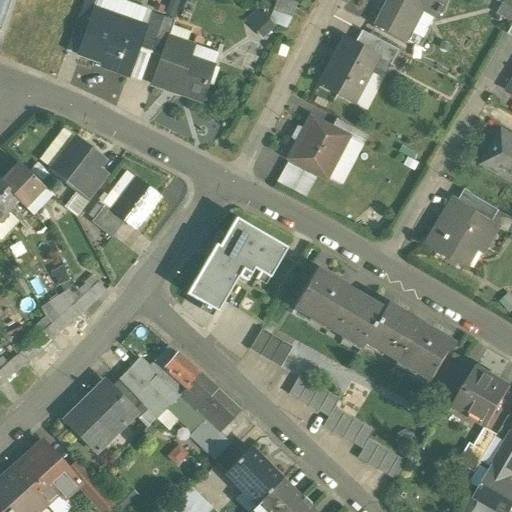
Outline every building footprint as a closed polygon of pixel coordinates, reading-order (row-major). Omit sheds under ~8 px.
[(292,0),(277,0),(271,22),(289,27),(296,1),(292,0)] [(387,0),(374,25),(404,41),(411,29),(405,25),(418,1),(439,12),(445,0),(387,0)] [(511,9),(502,4),(496,14),(505,19),(511,9)] [(260,8),(248,18),(261,34),(273,24),(260,8)] [(142,33),(93,16),(80,55),(105,64),(103,68),(129,77),(138,49),(144,33),(142,33)] [(160,23),(147,18),(142,33),(144,33),(138,49),(150,53),(160,23)] [(173,27),(160,23),(150,53),(162,58),(169,39),(173,27)] [(398,50),(361,31),(354,45),(377,57),(376,59),(390,66),(398,50)] [(169,39),(162,58),(152,84),(201,102),(213,68),(189,59),(193,48),(169,39)] [(354,45),(343,40),(319,85),(353,102),(376,59),(377,57),(354,45)] [(330,129),(311,119),(290,159),(326,178),(347,139),(330,129)] [(361,132),(336,119),(330,129),(347,139),(354,144),(361,132)] [(511,137),(503,132),(484,164),(511,180),(511,137)] [(75,139),(50,173),(78,194),(97,170),(104,161),(75,139)] [(316,178),(288,163),(277,183),(305,198),(316,178)] [(1,183),(1,184),(19,201),(18,201),(24,207),(43,187),(19,165),(1,183)] [(97,170),(78,194),(88,202),(107,177),(97,170)] [(110,210),(110,211),(124,221),(134,229),(159,197),(134,179),(110,210)] [(1,183),(0,182),(0,217),(17,201),(18,201),(19,201),(1,184),(1,183)] [(498,211),(463,190),(456,202),(491,223),(498,211)] [(456,202),(452,200),(426,245),(458,265),(473,241),(487,249),(499,227),(491,223),(456,202)] [(104,205),(91,222),(111,238),(124,221),(110,211),(110,210),(104,205)] [(216,244),(186,295),(217,313),(238,277),(246,282),(253,270),(269,279),(287,249),(235,220),(220,246),(216,244)] [(384,311),(316,271),(293,310),(310,319),(312,317),(329,327),(328,330),(343,339),(345,336),(362,346),(364,344),(365,345),(366,343),(383,352),(381,355),(396,363),(398,361),(416,371),(414,374),(431,384),(454,345),(386,306),(384,311)] [(104,291),(91,277),(82,284),(88,290),(96,299),(104,291)] [(88,290),(75,302),(82,311),(96,299),(88,290)] [(75,302),(59,317),(67,325),(82,311),(75,302)] [(59,317),(54,311),(45,319),(50,325),(59,333),(67,325),(59,317)] [(50,325),(34,340),(42,349),(59,333),(50,325)] [(280,367),(291,348),(261,330),(249,349),(280,367)] [(215,392),(176,355),(165,367),(174,376),(188,389),(179,398),(196,413),(215,392)] [(16,356),(8,364),(16,372),(24,365),(16,356)] [(8,364),(1,357),(0,358),(0,374),(6,381),(16,372),(8,364)] [(149,370),(139,361),(130,370),(141,380),(149,372),(148,371),(149,370)] [(165,367),(158,361),(149,370),(148,371),(149,372),(165,386),(174,376),(165,367)] [(511,388),(476,368),(461,393),(452,409),(453,409),(485,429),(486,429),(511,388)] [(141,380),(130,370),(119,380),(148,411),(156,419),(166,410),(178,398),(165,386),(149,372),(141,380)] [(188,389),(174,376),(165,386),(178,398),(179,398),(188,389)] [(339,399),(299,376),(287,396),(327,419),(333,409),(339,399)] [(148,411),(119,380),(109,390),(133,416),(137,421),(148,411)] [(103,384),(66,421),(73,429),(71,430),(93,454),(133,416),(109,390),(103,384)] [(451,387),(437,411),(448,417),(453,409),(452,409),(461,393),(451,387)] [(196,413),(179,398),(178,398),(166,410),(177,421),(192,435),(205,421),(222,438),(231,429),(227,425),(238,414),(215,392),(196,413)] [(373,432),(333,409),(327,419),(322,428),(362,451),(368,441),(373,432)] [(177,421),(166,410),(156,419),(168,431),(177,421)] [(192,435),(190,437),(215,460),(230,445),(222,438),(205,421),(192,435)] [(486,429),(485,429),(474,447),(469,444),(458,464),(474,473),(496,435),(486,429)] [(511,433),(491,469),(511,481),(511,478),(511,433)] [(407,464),(368,441),(362,451),(357,460),(396,483),(407,464)] [(67,472),(42,445),(13,471),(44,505),(56,495),(62,501),(78,487),(79,486),(67,472)] [(250,450),(225,475),(255,506),(280,482),(250,450)] [(111,502),(76,464),(67,472),(79,486),(78,487),(101,511),(111,502)] [(511,481),(491,469),(475,497),(501,511),(509,511),(511,509),(511,481)] [(36,511),(44,505),(13,471),(0,482),(0,511),(36,511)] [(300,501),(280,482),(255,506),(250,511),(251,511),(310,511),(307,509),(311,506),(303,498),(300,501)] [(191,489),(173,507),(177,511),(207,511),(210,509),(191,489)]
